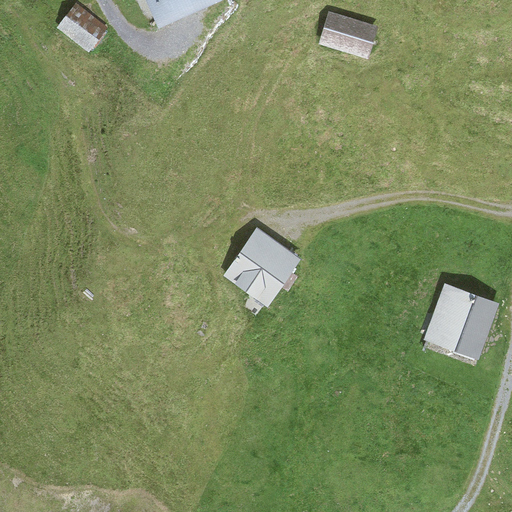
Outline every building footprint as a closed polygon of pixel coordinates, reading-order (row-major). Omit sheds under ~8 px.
[(145,0),(158,30),(224,0),(145,0)] [(55,30),(87,58),(110,32),(78,4),(55,30)] [(328,14),(317,47),(371,64),(381,31),(328,14)] [(256,234),(223,283),(268,313),(301,264),(256,234)] [(444,289),(422,344),(478,366),(500,312),(444,289)]
